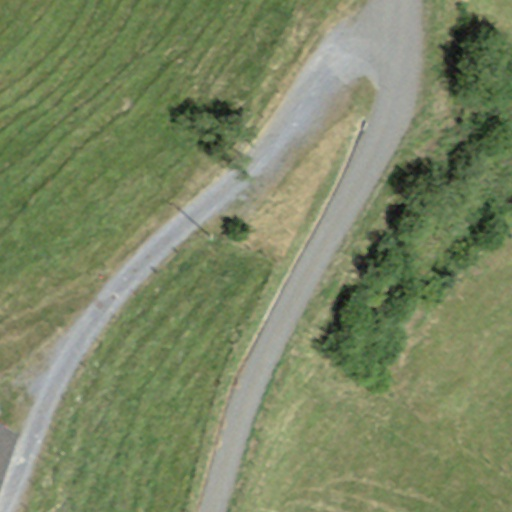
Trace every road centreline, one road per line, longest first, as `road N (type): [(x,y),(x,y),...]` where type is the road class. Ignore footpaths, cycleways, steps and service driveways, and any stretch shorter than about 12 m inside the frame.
road 1 (track): [(399,48),(351,52),(326,69),(285,133),(160,244),(92,318),(53,373),(4,511)]
road 2 (unclassified): [(214,511),(270,346),(391,116),(402,0)]
